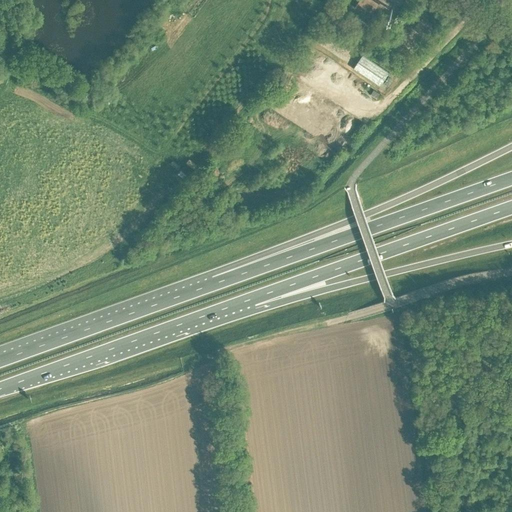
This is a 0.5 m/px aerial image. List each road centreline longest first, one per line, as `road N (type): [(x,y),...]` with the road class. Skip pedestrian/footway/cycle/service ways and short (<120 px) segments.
road 1 (trunk): [(511,146),(215,283)]
road 2 (trunk): [(511,178),(215,283)]
road 3 (trunk): [(251,298),(511,207)]
road 4 (trunk): [(0,388),(251,298)]
road 5 (trunk): [(251,298),(327,289),(511,242)]
road 6 (trunk): [(215,283),(0,360)]
road 7 (track): [(269,0),(177,131)]
road 8 (unclassified): [(391,303),(511,270)]
